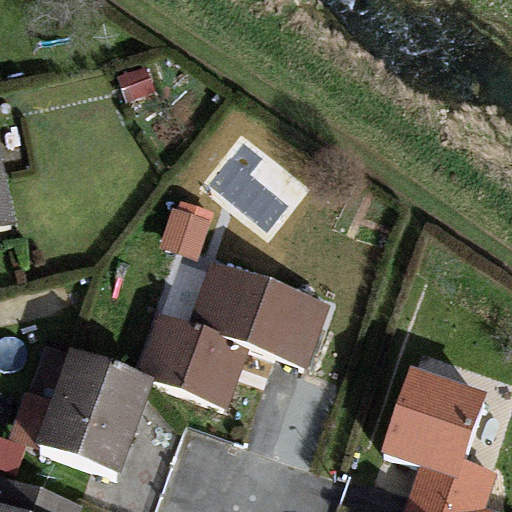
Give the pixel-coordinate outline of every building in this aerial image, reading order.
[(192,330),(162,319),(139,382),(149,386),(186,399),(221,412),(243,351),(301,371),(324,307),(214,268),(192,330)] [(54,410),(73,358),(45,348),(26,400),(54,410)] [(139,382),(73,358),(54,410),(38,454),(98,475),(109,446),(125,452),(149,386),(139,382)] [(478,511),(490,479),(459,469),(481,406),(410,382),(385,458),(424,471),(410,511),(478,511)] [(125,452),(109,446),(98,475),(114,481),(125,452)] [(57,511),(60,504),(2,482),(0,487),(0,511),(57,511)]
